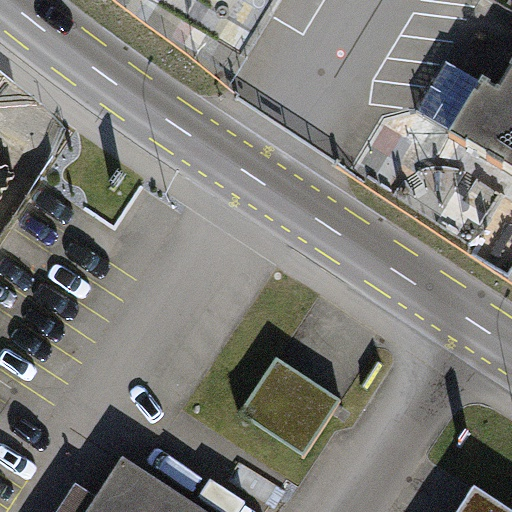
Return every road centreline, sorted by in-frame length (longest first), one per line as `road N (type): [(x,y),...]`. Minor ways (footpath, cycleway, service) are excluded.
road 1 (tertiary): [(7,0),(255,181),(511,351)]
road 2 (unknown): [(255,181),(377,0)]
